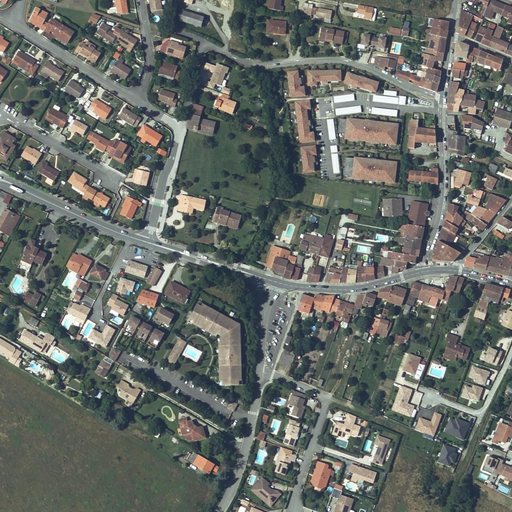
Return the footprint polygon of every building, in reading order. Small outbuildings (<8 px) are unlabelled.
[(128,13),(125,0),(114,0),(117,13),(120,13),(120,14),(128,13)] [(160,0),(149,0),(151,11),(162,10),(160,0)] [(281,0),(269,0),(268,9),(282,11),(283,6),(280,6),(279,6),(279,4),(281,4),(281,0)] [(423,10),(423,7),(424,5),(425,5),(426,0),(424,0),(411,0),(411,8),(423,10)] [(487,7),(486,8),(494,11),(497,2),(491,0),(489,0),(487,5),(487,7)] [(303,7),(302,14),(311,15),(311,14),(312,7),(313,5),(305,3),(304,7),(303,7)] [(374,8),(358,5),(357,13),(365,14),(364,19),(371,20),(373,9),(374,8)] [(502,15),(510,19),(509,22),(511,23),(511,8),(505,6),(502,15)] [(40,29),(44,30),(47,26),(48,24),(44,22),(48,14),(36,8),(30,20),(37,24),(36,25),(41,28),(40,29)] [(328,10),(318,8),(318,12),(316,12),(316,15),(330,18),(331,13),(327,12),(328,10)] [(483,16),(491,19),(494,11),(486,8),(485,10),(483,16)] [(470,9),(468,13),(470,14),(473,15),(477,17),(480,18),(482,19),(483,16),(476,13),(476,12),(470,9)] [(457,33),(464,36),(470,22),(472,18),(473,15),(470,14),(468,13),(460,10),(457,33)] [(201,27),(204,18),(182,11),(179,20),(201,27)] [(101,16),(93,14),(89,19),(96,24),(101,16)] [(73,32),(52,19),(48,24),(47,26),(51,28),(50,31),(54,33),(68,41),(73,32)] [(447,30),(448,22),(431,19),(430,27),(433,27),(432,31),(427,30),(426,32),(425,32),(425,33),(427,34),(431,34),(446,38),(448,31),(447,30)] [(268,21),(267,33),(284,34),(285,26),(286,22),(268,21)] [(470,22),(464,36),(471,39),(477,25),(470,22)] [(117,36),(120,31),(117,28),(113,33),(108,30),(110,27),(103,23),(97,33),(113,43),(117,36)] [(487,30),(481,43),(489,46),(492,38),(490,37),(496,25),(490,23),(487,29),(487,30)] [(492,38),(489,46),(505,53),(508,45),(509,43),(511,36),(511,35),(503,31),(504,28),(498,26),(492,38)] [(396,36),(397,29),(390,27),(389,34),(396,36)] [(480,27),(474,40),(481,43),(487,30),(480,27)] [(342,44),(345,32),(321,28),(320,37),(324,38),(324,39),(332,41),(332,42),(342,44)] [(120,31),(117,36),(119,38),(118,40),(121,42),(120,44),(128,49),(129,47),(132,49),(138,39),(131,35),(130,36),(123,32),(124,30),(122,29),(120,31)] [(68,41),(54,33),(52,35),(66,43),(68,41)] [(370,35),(363,34),(362,45),(368,46),(368,44),(378,46),(378,47),(384,49),(386,38),(380,37),(379,39),(370,37),(370,35)] [(431,34),(427,34),(425,40),(430,42),(429,49),(434,50),(434,51),(444,53),(446,38),(431,34)] [(0,50),(3,52),(9,43),(3,39),(0,37),(0,50)] [(169,41),(168,40),(163,44),(168,46),(166,53),(183,58),(186,47),(178,45),(173,43),(173,42),(169,41)] [(94,48),(86,43),(85,44),(82,42),(76,51),(80,54),(81,53),(87,56),(88,55),(90,56),(88,58),(95,63),(101,54),(94,50),(95,49),(94,48)] [(456,43),(454,57),(466,58),(469,47),(457,42),(456,43)] [(466,61),(469,62),(472,63),(472,61),(476,62),(480,51),(469,47),(466,58),(466,61)] [(437,61),(442,62),(444,53),(434,51),(434,50),(429,49),(427,48),(426,53),(434,55),(434,56),(423,53),(422,58),(423,58),(421,65),(422,66),(432,69),(434,62),(436,62),(437,61)] [(33,75),(38,66),(34,63),(35,61),(19,51),(12,62),(25,70),(33,75)] [(480,51),(476,62),(485,65),(488,55),(480,51)] [(488,55),(485,65),(484,68),(490,70),(491,67),(500,71),(503,61),(488,55)] [(396,61),(376,57),(374,65),(384,70),(385,69),(385,67),(392,68),(394,69),(395,66),(396,66),(397,62),(396,62),(396,61)] [(64,73),(50,64),(51,63),(48,61),(40,74),(47,78),(49,76),(58,82),(64,73)] [(125,80),(131,70),(117,61),(110,72),(113,74),(114,73),(119,76),(125,80)] [(178,67),(162,62),(158,73),(159,73),(174,78),(178,79),(180,72),(176,70),(178,67)] [(459,71),(464,71),(465,68),(466,65),(465,65),(453,63),(452,70),(459,71)] [(218,65),(211,82),(220,86),(225,73),(227,74),(229,69),(218,65)] [(432,69),(422,66),(421,68),(423,68),(422,71),(423,71),(440,77),(441,71),(434,69),(432,69)] [(299,70),(288,72),(291,97),(306,95),(305,86),(301,86),(301,84),(302,84),(301,78),(300,78),(299,70)] [(341,81),(341,70),(307,71),(308,86),(317,86),(317,81),(322,81),(322,83),(328,83),(328,82),(341,81)] [(411,74),(401,70),(399,77),(409,82),(411,74)] [(452,70),(452,77),(462,79),(463,76),(464,71),(459,71),(452,70)] [(440,77),(423,71),(421,78),(438,84),(440,77)] [(379,82),(347,72),(344,83),(376,93),(379,82)] [(421,78),(415,76),(412,84),(436,92),(438,84),(421,78)] [(74,82),(71,80),(65,90),(66,91),(71,94),(78,99),(84,90),(79,87),(74,83),(74,82)] [(451,82),(448,104),(454,105),(455,98),(458,89),(459,83),(451,82)] [(223,86),(221,92),(229,95),(231,89),(223,86)] [(454,105),(454,111),(458,112),(459,107),(459,106),(460,105),(463,95),(464,91),(458,89),(455,98),(454,105)] [(174,99),(175,94),(161,90),(158,100),(166,102),(172,104),(171,106),(175,107),(177,100),(174,99)] [(459,106),(459,107),(466,108),(466,106),(469,107),(470,106),(475,107),(476,100),(476,97),(476,96),(468,95),(469,91),(464,91),(463,95),(460,105),(459,106)] [(215,105),(220,107),(228,110),(227,112),(232,114),(236,103),(228,100),(229,96),(222,93),(221,97),(219,97),(215,105)] [(406,97),(373,95),(373,102),(405,104),(406,97)] [(93,112),(105,120),(111,110),(107,107),(107,106),(95,99),(91,106),(95,109),(93,112)] [(309,100),(295,102),(300,143),(315,141),(313,132),(309,132),(309,126),(311,126),(310,120),(308,120),(307,109),(311,109),(309,100)] [(469,107),(468,113),(475,114),(476,109),(483,110),(485,102),(477,100),(476,100),(475,107),(470,106),(469,107)] [(192,103),(191,108),(202,112),(203,107),(192,103)] [(360,105),(335,109),(336,115),(361,112),(360,105)] [(67,121),(69,117),(51,108),(46,117),(53,121),(52,123),(63,129),(67,121)] [(141,118),(124,108),(119,117),(132,126),(134,123),(137,125),(141,118)] [(202,112),(191,108),(190,114),(201,117),(202,112)] [(511,113),(497,109),(492,124),(509,129),(511,119),(511,113)] [(201,117),(190,114),(187,129),(197,131),(200,119),(201,117)] [(461,116),(464,128),(471,129),(472,117),(461,116)] [(474,134),(481,135),(484,123),(472,117),(471,129),(475,129),(474,134)] [(329,140),(336,139),(333,118),(327,119),(329,140)] [(396,145),(398,124),(347,118),(347,119),(339,119),(338,133),(345,134),(344,139),(396,145)] [(200,119),(197,131),(213,135),(216,122),(200,119)] [(88,127),(75,120),(70,129),(76,132),(83,136),(88,127)] [(430,130),(435,131),(435,126),(428,125),(428,130),(417,128),(418,120),(412,120),(412,121),(410,121),(409,128),(410,128),(409,137),(408,148),(414,149),(415,142),(428,143),(430,130)] [(149,128),(143,125),(137,135),(142,138),(149,128)] [(152,130),(149,128),(142,138),(146,140),(156,147),(163,137),(157,133),(156,134),(152,131),(152,130)] [(435,131),(430,130),(428,143),(436,143),(435,131)] [(12,137),(5,132),(0,140),(0,157),(7,161),(15,146),(12,144),(8,142),(12,137)] [(110,152),(116,140),(114,139),(113,142),(110,140),(109,142),(91,132),(87,139),(95,144),(97,145),(97,146),(96,148),(104,152),(106,149),(110,152)] [(132,147),(117,139),(116,140),(110,152),(109,153),(124,161),(132,147)] [(449,141),(449,148),(464,152),(465,143),(449,141)] [(265,144),(268,160),(271,159),(274,158),(271,143),(265,144)] [(27,146),(21,156),(35,165),(42,154),(38,152),(38,153),(33,150),(27,146)] [(300,147),(303,173),(314,171),(313,163),(315,162),(314,156),(313,157),(312,155),(316,155),(315,146),(300,147)] [(124,161),(109,153),(108,155),(123,163),(124,161)] [(334,174),(340,173),(338,153),(331,154),(334,174)] [(395,183),(397,162),(354,157),(354,159),(345,158),(343,175),(352,176),(352,178),(395,183)] [(59,173),(47,165),(46,166),(42,164),(37,171),(54,181),(59,173)] [(503,174),(511,177),(511,170),(510,170),(506,168),(503,174)] [(438,183),(438,169),(432,169),(431,173),(409,171),(409,177),(406,177),(406,180),(422,181),(422,182),(438,183)] [(458,183),(462,184),(467,185),(469,180),(471,173),(457,169),(455,175),(457,175),(460,176),(458,183)] [(146,186),(150,173),(137,170),(135,179),(134,183),(146,186)] [(85,194),(89,187),(85,184),(87,181),(83,178),(83,179),(81,178),(82,177),(74,172),(68,181),(73,185),(81,190),(81,191),(85,194)] [(488,178),(484,186),(492,190),(494,186),(496,187),(499,180),(486,174),(484,177),(488,178)] [(110,199),(89,187),(85,194),(82,198),(88,201),(89,198),(100,204),(105,207),(110,199)] [(469,196),(467,202),(471,204),(471,205),(477,208),(483,191),(478,190),(475,199),(469,196)] [(1,191),(0,191),(0,196),(5,199),(8,194),(1,191)] [(491,194),(485,209),(496,213),(506,200),(491,194)] [(205,201),(181,196),(178,210),(189,212),(190,206),(192,206),(192,208),(193,208),(203,210),(205,201)] [(128,197),(127,197),(125,200),(127,201),(124,208),(123,208),(120,214),(131,219),(134,212),(138,206),(140,207),(142,204),(134,200),(128,197)] [(99,207),(100,204),(89,198),(88,201),(99,207)] [(402,199),(383,199),(384,208),(387,208),(387,216),(401,216),(401,212),(400,210),(399,208),(401,208),(401,204),(402,204),(402,199)] [(414,221),(414,225),(424,227),(426,216),(427,211),(428,204),(412,201),(408,220),(414,221)] [(449,203),(448,212),(454,218),(456,212),(459,207),(449,203)] [(222,209),(218,207),(214,219),(219,221),(218,223),(225,225),(226,223),(238,226),(241,216),(222,211),(222,209)] [(0,231),(3,233),(14,213),(6,208),(0,219),(0,231)] [(448,212),(445,221),(457,228),(458,229),(460,230),(466,221),(463,218),(456,212),(454,218),(448,212)] [(14,213),(3,233),(9,236),(20,216),(14,213)] [(470,213),(466,218),(482,230),(486,225),(470,213)] [(511,222),(502,216),(496,223),(507,230),(511,222)] [(445,221),(443,227),(455,235),(458,229),(457,228),(445,221)] [(414,225),(400,223),(399,230),(402,230),(407,231),(406,237),(421,240),(424,227),(414,225)] [(438,241),(449,247),(460,253),(461,254),(465,249),(451,242),(455,235),(443,227),(438,241)] [(495,230),(493,234),(496,236),(499,238),(502,239),(504,236),(495,230)] [(319,255),(324,239),(311,235),(310,237),(304,234),(299,249),(319,255)] [(331,237),(325,235),(324,239),(319,255),(329,257),(334,241),(330,240),(331,237)] [(421,240),(406,237),(406,238),(400,237),(395,236),(394,241),(405,243),(404,247),(419,250),(421,240)] [(33,261),(42,265),(47,254),(38,250),(39,249),(33,247),(36,242),(30,239),(22,258),(22,260),(32,264),(33,261)] [(344,241),(338,239),(335,249),(341,251),(341,250),(343,243),(344,241)] [(432,258),(433,260),(453,261),(460,253),(449,247),(438,241),(432,258)] [(346,244),(343,243),(341,250),(346,251),(349,252),(350,249),(345,248),(346,244)] [(418,257),(419,250),(404,247),(403,254),(416,257),(418,257)] [(290,256),(290,254),(277,250),(277,252),(271,250),(266,266),(267,267),(267,266),(272,268),(271,270),(284,274),(288,262),(290,256)] [(489,257),(486,270),(508,275),(511,263),(509,263),(510,259),(508,259),(511,252),(509,251),(506,258),(502,257),(501,260),(489,257)] [(397,253),(388,252),(387,258),(392,259),(392,260),(396,260),(407,262),(414,263),(416,257),(403,254),(401,254),(397,253)] [(468,257),(476,259),(473,267),(486,270),(489,257),(484,256),(484,255),(472,252),(468,257)] [(77,256),(73,254),(66,267),(70,269),(77,256)] [(303,257),(298,255),(297,258),(295,263),(301,265),(303,257)] [(81,267),(87,271),(92,261),(83,257),(82,259),(77,256),(70,269),(78,273),(81,267)] [(295,263),(297,258),(290,256),(288,262),(284,274),(283,277),(290,279),(294,267),(295,263)] [(387,258),(384,257),(383,265),(392,267),(391,274),(398,271),(398,267),(396,267),(395,267),(396,260),(392,260),(392,259),(387,258)] [(467,257),(464,264),(473,267),(476,259),(468,257),(467,257)] [(125,272),(144,278),(148,266),(129,260),(125,272)] [(407,262),(396,260),(395,267),(396,267),(398,267),(401,268),(401,270),(406,269),(407,262)] [(362,262),(357,261),(356,271),(355,282),(365,281),(367,268),(362,268),(362,262)] [(301,265),(295,263),(294,267),(290,279),(297,280),(302,265),(301,265)] [(90,273),(101,279),(105,271),(106,270),(95,264),(90,273)] [(367,268),(365,281),(374,279),(374,270),(374,268),(371,268),(372,264),(367,264),(367,268)] [(84,276),(87,271),(81,267),(78,273),(84,276)] [(155,267),(146,282),(153,286),(162,271),(155,267)] [(321,268),(316,267),(315,270),(314,275),(313,274),(311,282),(314,282),(314,279),(319,281),(321,268)] [(326,282),(339,283),(342,271),(332,268),(329,270),(325,282),(326,282)] [(342,271),(339,283),(347,282),(349,270),(349,269),(343,268),(342,271)] [(374,270),(374,279),(385,276),(384,271),(381,272),(381,268),(374,270)] [(349,270),(347,282),(355,282),(356,271),(349,270)] [(126,294),(127,290),(132,292),(135,281),(119,277),(115,291),(126,294)] [(445,289),(452,291),(453,291),(458,277),(449,277),(445,289)] [(459,277),(458,277),(453,291),(459,293),(464,278),(459,277)] [(90,284),(82,280),(79,287),(78,288),(84,290),(86,291),(90,284)] [(190,291),(171,282),(165,294),(184,303),(190,291)] [(416,297),(418,298),(423,285),(413,282),(406,304),(413,307),(416,297)] [(508,299),(510,290),(486,284),(478,305),(487,308),(489,302),(490,302),(491,301),(498,303),(499,301),(502,302),(503,298),(508,299)] [(428,286),(423,285),(418,298),(418,300),(423,302),(428,286)] [(380,290),(377,297),(388,300),(393,286),(385,288),(385,289),(380,290)] [(388,300),(387,301),(388,301),(387,305),(392,307),(393,303),(401,306),(407,290),(393,286),(388,300)] [(438,299),(442,300),(445,291),(433,287),(433,288),(428,286),(423,302),(427,303),(426,306),(435,309),(438,299)] [(447,302),(452,291),(445,289),(445,291),(442,300),(447,302)] [(142,290),(136,301),(154,308),(158,295),(142,290)] [(79,301),(82,294),(76,291),(73,298),(79,301)] [(42,295),(36,292),(34,296),(28,293),(24,300),(35,307),(39,299),(42,295)] [(354,305),(351,313),(356,315),(359,309),(361,309),(362,306),(366,307),(367,305),(373,307),(376,296),(366,293),(366,294),(358,294),(354,305)] [(123,315),(129,305),(117,299),(118,296),(113,294),(108,304),(112,307),(111,309),(123,315)] [(308,296),(303,294),(297,310),(303,312),(308,296)] [(315,294),(314,298),(311,308),(321,312),(322,310),(327,296),(315,294)] [(308,296),(303,312),(309,314),(310,309),(311,308),(314,298),(308,296)] [(335,296),(327,296),(322,310),(335,314),(340,300),(334,298),(335,296)] [(340,300),(335,314),(335,315),(342,317),(347,303),(340,300)] [(511,300),(506,314),(504,320),(502,325),(511,329),(511,328),(511,300)] [(85,321),(91,309),(81,304),(80,306),(71,302),(66,311),(77,317),(85,321)] [(342,317),(341,321),(348,324),(351,316),(348,315),(349,313),(351,314),(351,313),(354,305),(347,303),(342,317)] [(201,307),(197,304),(190,318),(193,320),(192,323),(199,326),(199,325),(206,329),(205,330),(212,334),(212,333),(217,335),(218,333),(221,334),(221,341),(219,341),(219,348),(220,348),(220,362),(219,362),(220,369),(221,369),(221,374),(220,374),(220,381),(223,381),(223,385),(239,384),(238,380),(241,380),(241,373),(240,373),(240,369),(241,369),(241,361),(240,361),(239,348),(240,348),(240,340),(239,340),(238,325),(236,324),(237,323),(230,319),(230,320),(221,316),(222,315),(215,311),(215,312),(208,308),(209,308),(202,304),(201,307)] [(411,306),(406,304),(403,314),(408,316),(411,306)] [(484,320),(488,309),(487,308),(478,305),(474,316),(484,320)] [(174,315),(161,307),(156,317),(169,324),(174,315)] [(6,308),(3,313),(7,316),(11,311),(6,308)] [(384,309),(381,319),(384,320),(386,316),(387,316),(389,310),(384,309)] [(132,316),(124,331),(133,336),(141,321),(132,316)] [(31,317),(28,322),(36,327),(39,322),(31,317)] [(377,328),(380,319),(374,317),(371,326),(377,328)] [(333,319),(329,330),(331,331),(332,329),(336,331),(340,322),(333,319)] [(380,319),(377,328),(377,329),(386,331),(386,330),(389,331),(392,323),(389,322),(389,321),(384,320),(381,319),(380,319)] [(143,322),(135,337),(144,342),(152,327),(143,322)] [(88,338),(106,347),(115,330),(107,325),(102,334),(93,329),(88,338)] [(155,329),(147,344),(156,348),(161,339),(154,335),(157,330),(155,329)] [(43,340),(37,336),(37,337),(25,330),(19,340),(41,352),(46,343),(49,344),(51,345),(53,341),(55,338),(47,333),(44,339),(43,340)] [(154,335),(161,339),(164,333),(157,330),(154,335)] [(404,342),(405,338),(403,337),(395,334),(393,342),(402,346),(404,342)] [(449,342),(445,353),(449,354),(448,356),(455,359),(456,357),(466,360),(470,349),(460,345),(459,346),(454,345),(455,342),(457,337),(451,335),(449,342)] [(15,348),(0,339),(0,350),(5,353),(5,354),(11,357),(9,361),(14,364),(16,361),(19,363),(21,359),(18,357),(19,356),(13,352),(15,348)] [(289,351),(288,354),(284,365),(291,367),(296,352),(291,350),(292,346),(296,347),(298,341),(293,339),(289,351)] [(185,344),(178,340),(168,359),(175,363),(180,353),(185,344)] [(44,354),(49,344),(46,343),(41,352),(44,354)] [(120,352),(114,348),(109,358),(114,361),(120,352)] [(278,362),(284,365),(288,354),(289,351),(283,348),(278,362)] [(489,349),(484,360),(496,366),(501,354),(494,351),(489,349)] [(445,353),(443,357),(454,361),(455,359),(448,356),(449,354),(445,353)] [(408,354),(403,370),(415,374),(420,358),(408,354)] [(104,378),(111,365),(102,360),(95,373),(104,378)] [(490,372),(473,366),(469,376),(477,379),(476,381),(485,385),(488,376),(490,372)] [(53,370),(49,371),(50,373),(45,371),(43,375),(47,377),(46,379),(50,381),(52,378),(54,375),(53,374),(54,374),(53,370)] [(121,380),(117,387),(121,390),(121,392),(120,395),(133,403),(139,393),(133,390),(129,387),(128,384),(121,380)] [(511,384),(507,382),(502,393),(509,396),(511,392),(511,384)] [(478,401),(482,388),(473,385),(472,388),(465,386),(461,396),(470,399),(470,398),(478,401)] [(408,401),(410,393),(400,389),(396,399),(397,399),(398,400),(396,405),(397,408),(402,410),(401,413),(410,416),(414,406),(405,403),(406,400),(408,401)] [(306,395),(293,390),(292,395),(305,399),(306,395)] [(291,415),(301,418),(305,407),(302,406),(305,399),(292,395),(288,404),(294,406),(291,415)] [(401,413),(402,410),(397,408),(396,405),(398,400),(397,399),(396,399),(392,409),(401,413)] [(237,404),(231,401),(228,408),(233,411),(237,404)] [(434,436),(441,415),(435,413),(431,422),(420,418),(416,429),(424,432),(433,435),(434,436)] [(186,417),(179,419),(180,422),(179,422),(183,436),(184,435),(185,439),(189,441),(194,440),(194,441),(206,438),(203,426),(198,428),(193,425),(192,420),(187,421),(186,417)] [(346,432),(347,433),(357,436),(361,427),(354,425),(355,421),(346,418),(344,425),(336,422),(332,434),(337,435),(338,433),(341,434),(342,430),(346,432)] [(463,439),(469,424),(456,418),(455,420),(450,418),(445,432),(463,439)] [(299,427),(300,423),(290,419),(289,424),(290,425),(284,443),(293,447),(300,428),(299,427)] [(511,434),(511,422),(509,421),(507,426),(500,423),(494,438),(499,440),(505,443),(508,436),(509,433),(511,434)] [(259,431),(257,438),(263,440),(266,433),(259,431)] [(424,432),(422,437),(431,440),(433,435),(424,432)] [(373,462),(381,465),(390,440),(377,436),(374,444),(379,445),(373,462)] [(456,449),(444,445),(438,462),(450,466),(451,462),(454,453),(456,449)] [(186,458),(194,463),(193,464),(209,474),(211,470),(215,472),(218,467),(193,452),(192,455),(189,453),(186,458)] [(295,461),(296,456),(290,454),(289,455),(282,453),(278,465),(275,471),(285,475),(287,468),(286,467),(287,465),(289,466),(291,460),(295,461)] [(502,464),(503,461),(498,459),(498,460),(488,456),(481,472),(496,478),(498,473),(502,464)] [(330,475),(331,470),(328,469),(329,465),(318,461),(314,472),(317,473),(315,477),(313,476),(311,481),(316,483),(314,486),(316,487),(320,488),(321,489),(322,485),(324,481),(327,482),(330,475)] [(377,473),(352,464),(349,471),(354,473),(351,480),(357,482),(358,479),(364,481),(364,480),(373,483),(377,473)] [(511,479),(511,468),(502,464),(498,473),(503,475),(506,477),(505,478),(510,480),(510,479),(511,479)] [(260,497),(270,505),(280,493),(277,490),(275,493),(267,486),(269,484),(262,477),(253,488),(260,494),(260,497)] [(260,494),(253,488),(251,490),(260,497),(260,494)] [(334,488),(331,496),(339,499),(334,511),(348,511),(353,500),(340,495),(342,491),(338,489),(334,488)]
